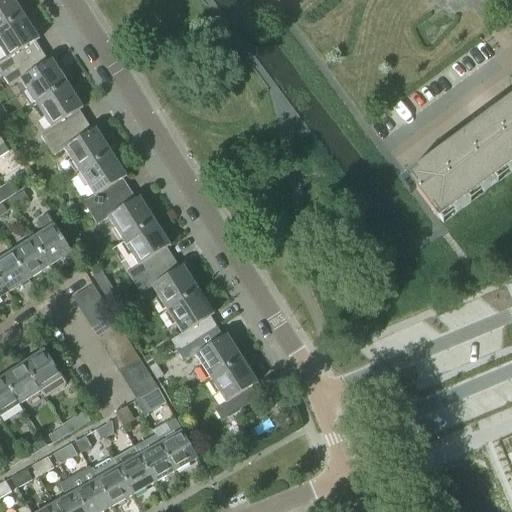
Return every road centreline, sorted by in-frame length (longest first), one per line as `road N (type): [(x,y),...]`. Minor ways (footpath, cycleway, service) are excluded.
road 1 (residential): [(310,378),(74,0)]
road 2 (residential): [(310,378),(511,296)]
road 3 (residential): [(0,346),(63,306),(122,402)]
road 4 (residential): [(390,142),(511,59)]
